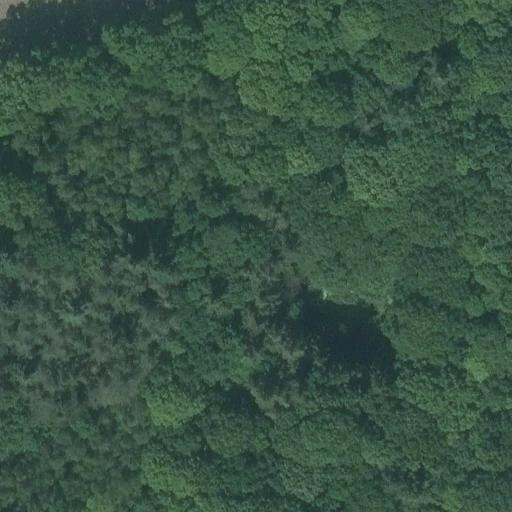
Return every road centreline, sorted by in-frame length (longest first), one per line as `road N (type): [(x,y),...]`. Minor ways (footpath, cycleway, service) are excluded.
road 1 (track): [(239,145),(178,275),(155,511)]
road 2 (track): [(315,0),(239,145)]
